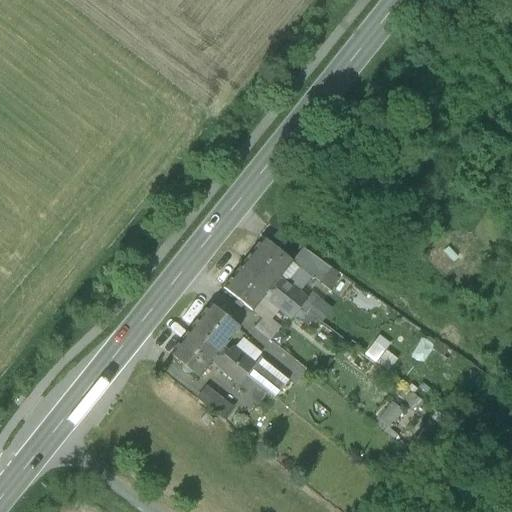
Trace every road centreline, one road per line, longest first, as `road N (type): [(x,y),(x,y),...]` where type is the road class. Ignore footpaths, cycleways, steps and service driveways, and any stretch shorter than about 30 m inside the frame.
road 1 (primary): [(49,437),(399,0)]
road 2 (residential): [(49,437),(155,511)]
